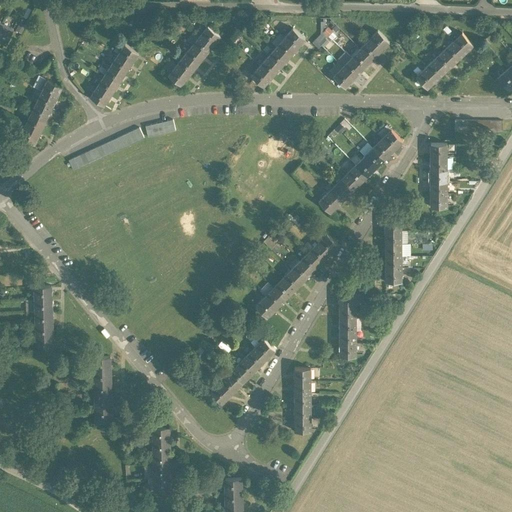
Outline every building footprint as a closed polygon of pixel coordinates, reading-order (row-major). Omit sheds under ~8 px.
[(2,23),(0,26),(0,40),(7,43),(13,29),(2,23)] [(220,35),(208,25),(200,35),(212,45),(220,35)] [(305,38),(293,27),(284,37),(296,47),(305,38)] [(389,41),(377,29),(368,39),(380,50),(389,41)] [(473,44),(462,32),(453,41),(464,52),(473,44)] [(212,45),(200,35),(192,45),(205,55),(212,45)] [(284,37),(276,46),(288,57),(296,47),(284,37)] [(380,50),(368,39),(360,48),(371,59),(380,50)] [(464,52),(453,41),(444,49),(455,61),(464,52)] [(139,52),(125,43),(118,54),(132,63),(139,52)] [(205,55),(192,45),(184,54),(197,64),(205,55)] [(288,57),(276,46),(268,55),(280,66),(288,57)] [(371,59),(360,48),(351,57),(363,68),(371,59)] [(455,61),(444,49),(434,58),(445,70),(455,61)] [(132,63),(118,54),(111,64),(125,73),(132,63)] [(197,64),(184,54),(177,64),(189,74),(197,64)] [(280,66),(268,55),(260,65),(272,76),(280,66)] [(363,68),(351,57),(342,66),(354,77),(363,68)] [(445,70),(434,58),(425,66),(436,78),(445,70)] [(125,73),(111,64),(104,75),(118,84),(125,73)] [(189,74),(177,64),(169,74),(181,84),(189,74)] [(272,76),(260,65),(251,75),(263,85),(272,76)] [(354,77),(342,66),(333,75),(345,86),(354,77)] [(436,78),(425,66),(416,75),(427,87),(436,78)] [(511,85),(511,72),(508,67),(498,76),(509,88),(511,85)] [(118,84),(104,75),(98,85),(111,94),(118,84)] [(62,86),(48,79),(42,91),(57,98),(62,86)] [(111,94),(98,85),(91,96),(104,105),(111,94)] [(57,98),(42,91),(37,102),(51,109),(57,98)] [(51,109),(37,102),(31,113),(46,120),(51,109)] [(46,120),(31,113),(26,124),(40,131),(46,120)] [(173,119),(145,125),(148,136),(175,129),(173,119)] [(40,131),(26,124),(20,136),(34,143),(40,131)] [(139,127),(134,129),(139,139),(144,137),(139,127)] [(134,129),(128,132),(133,142),(139,139),(134,129)] [(402,140),(391,129),(382,138),(393,149),(402,140)] [(128,132),(123,134),(128,144),(133,142),(128,132)] [(123,134),(118,137),(122,147),(128,144),(123,134)] [(118,137),(112,139),(117,150),(122,147),(118,137)] [(393,149),(382,138),(373,147),(384,158),(393,149)] [(112,139),(107,142),(112,152),(117,150),(112,139)] [(107,142),(101,145),(106,155),(112,152),(107,142)] [(447,143),(431,143),(431,156),(447,156),(447,143)] [(106,155),(101,145),(96,147),(101,157),(106,155)] [(96,147),(90,150),(95,160),(101,157),(96,147)] [(384,158),(373,147),(364,156),(375,167),(384,158)] [(95,160),(90,150),(85,152),(90,162),(95,160)] [(85,152),(80,155),(84,165),(90,162),(85,152)] [(80,155),(74,157),(79,167),(84,165),(80,155)] [(375,167),(364,156),(355,164),(367,176),(375,167)] [(447,156),(431,156),(431,168),(447,168),(447,156)] [(74,157),(69,160),(74,170),(79,167),(74,157)] [(367,176),(355,164),(346,173),(358,184),(367,176)] [(447,168),(431,168),(431,181),(447,181),(447,168)] [(346,173),(337,182),(348,194),(358,184),(346,173)] [(447,181),(431,181),(431,193),(447,193),(447,181)] [(348,194),(337,182),(328,191),(339,203),(348,194)] [(339,203),(328,191),(319,200),(330,212),(339,203)] [(447,193),(431,193),(431,206),(447,206),(447,193)] [(401,217),(385,217),(385,230),(401,230),(401,217)] [(401,230),(385,230),(385,243),(401,243),(401,230)] [(338,244),(327,233),(318,242),(329,253),(338,244)] [(329,253),(318,242),(309,251),(320,262),(329,253)] [(401,255),(401,243),(385,243),(385,255),(401,255)] [(309,251),(300,260),(312,271),(320,262),(309,251)] [(401,268),(401,255),(385,255),(385,268),(401,268)] [(300,260),(291,269),(303,280),(312,271),(300,260)] [(401,268),(385,268),(385,281),(401,281),(401,268)] [(291,269),(283,278),(294,289),(303,280),(291,269)] [(283,278),(274,287),(285,298),(294,289),(283,278)] [(51,286),(35,286),(35,299),(51,298),(51,286)] [(285,298),(274,287),(265,296),(276,307),(285,298)] [(356,292),(340,292),(340,302),(340,305),(356,305),(356,292)] [(276,307),(265,296),(256,305),(267,316),(276,307)] [(51,298),(35,299),(36,312),(52,311),(51,298)] [(356,305),(340,305),(340,314),(340,318),(356,318),(356,305)] [(52,311),(36,312),(36,324),(52,323),(52,311)] [(356,330),(356,318),(340,318),(340,330),(356,330)] [(52,323),(36,324),(36,336),(53,336),(52,323)] [(356,330),(340,330),(340,343),(356,343),(356,330)] [(53,336),(36,336),(37,349),(53,349),(53,336)] [(275,349),(264,338),(255,347),(266,358),(275,349)] [(356,356),(356,343),(340,343),(340,356),(356,356)] [(266,358),(255,347),(246,356),(257,367),(266,358)] [(110,356),(94,357),(94,369),(110,369),(110,360),(110,356)] [(257,367),(246,356),(237,365),(248,376),(257,367)] [(248,376),(237,365),(228,373),(239,385),(248,376)] [(311,368),(294,367),(294,377),(295,380),(311,380),(311,368)] [(110,369),(94,369),(95,382),(111,381),(110,369)] [(239,385),(228,373),(219,382),(231,394),(239,385)] [(311,380),(295,380),(294,389),(295,393),(311,393),(311,380)] [(111,381),(95,382),(95,394),(111,394),(111,381)] [(231,394),(219,382),(210,392),(222,403),(231,394)] [(311,393),(295,393),(295,405),(311,405),(311,393)] [(111,394),(95,394),(96,407),(112,406),(111,394)] [(311,418),(311,405),(295,405),(295,418),(311,418)] [(112,406),(96,407),(96,420),(112,419),(112,406)] [(311,431),(311,418),(295,418),(295,431),(311,431)] [(169,427),(153,427),(153,440),(169,440),(169,427)] [(169,440),(153,440),(154,452),(170,452),(169,440)] [(170,452),(154,452),(154,465),(170,465),(170,452)] [(170,465),(154,465),(154,477),(170,477),(170,465)] [(170,477),(154,477),(155,490),(171,490),(170,477)] [(241,478),(225,479),(226,491),(242,491),(241,478)] [(242,491),(226,491),(226,504),(242,503),(242,491)] [(242,511),(242,503),(226,504),(226,511),(242,511)]
